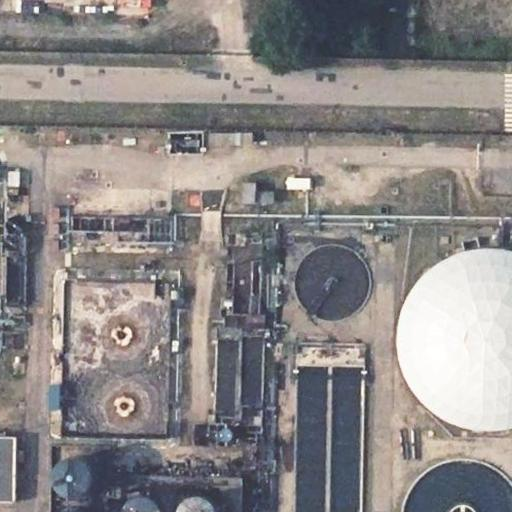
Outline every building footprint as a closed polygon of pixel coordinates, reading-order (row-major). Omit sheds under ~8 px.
[(238,135),(211,134),(211,143),(238,145),(238,135)] [(257,183),(244,183),(243,203),(272,204),(272,192),(257,192),(257,183)] [(422,289),(415,302),(410,315),(408,329),(407,343),(409,357),(413,371),(419,384),(427,396),(436,406),(448,415),(460,422),(473,427),(487,430),(502,430),(511,428),(511,250),(508,249),(494,249),(480,251),(466,255),(453,260),(441,269),(431,278),(422,289)] [(342,252),(336,251),(330,251),(324,251),(314,255),(305,261),(298,269),(294,280),(293,285),(294,296),(296,301),(301,311),(309,318),(314,321),(324,325),(330,325),(342,324),(354,318),(362,309),(365,303),(368,291),(368,285),(367,278),(365,273),(362,267),(358,262),(353,258),(348,255),(342,252)] [(170,283),(64,281),(60,435),(165,437),(170,283)] [(360,511),(363,346),(297,345),(292,511),(360,511)] [(0,415),(5,416),(11,414),(17,410),(19,407),(22,401),(22,394),(22,391),(19,385),(15,380),(9,377),(5,376),(0,375),(0,415)] [(16,438),(0,437),(0,502),(13,503),(16,438)] [(109,449),(53,447),(51,511),(240,511),(242,479),(109,477),(109,449)] [(511,511),(511,486),(509,482),(503,476),(496,470),(488,466),(480,463),(471,460),(462,460),(451,461),(442,463),(432,467),(423,473),(416,480),(410,488),(405,497),(402,507),(400,511),(511,511)]
